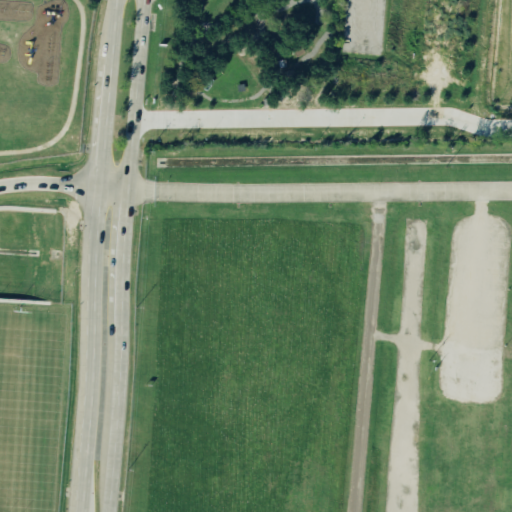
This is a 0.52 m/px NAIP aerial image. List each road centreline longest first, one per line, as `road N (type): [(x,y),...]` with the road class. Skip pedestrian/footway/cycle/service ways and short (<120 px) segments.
road 1 (secondary): [(97,187),(82,511)]
road 2 (secondary): [(128,189),(144,0)]
road 3 (secondary): [(110,511),(122,327)]
road 4 (secondary): [(122,327),(128,189)]
road 5 (secondary): [(112,57),(97,187)]
